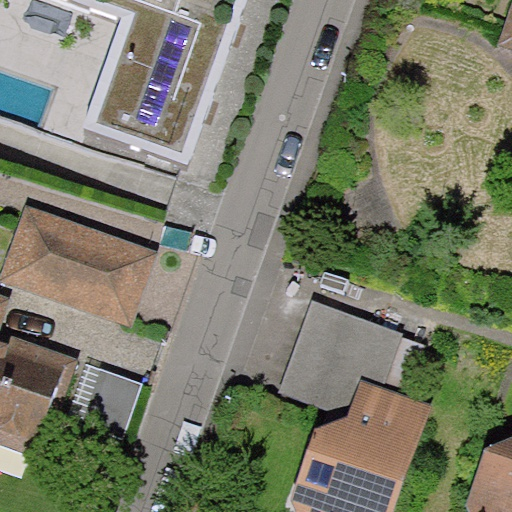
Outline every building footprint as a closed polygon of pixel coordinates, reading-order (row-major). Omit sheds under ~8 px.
[(230,0),(35,0),(35,2),(118,29),(93,103),(183,135),(230,0)] [(511,0),(509,0),(493,46),(511,53),(511,0)] [(156,259),(25,213),(0,284),(0,287),(130,332),(156,259)] [(0,325),(8,305),(0,301),(0,443),(36,457),(47,425),(121,452),(144,389),(0,336),(0,325)] [(421,353),(317,315),(289,391),(349,412),(344,426),(303,441),(288,506),(291,511),(392,511),(429,411),(404,402),(421,353)] [(511,511),(511,444),(511,446),(475,463),(462,511),(511,511)]
